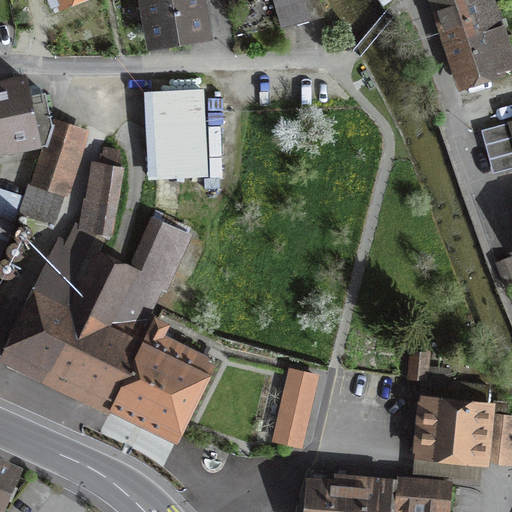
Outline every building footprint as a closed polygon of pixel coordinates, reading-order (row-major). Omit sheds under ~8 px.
[(147,0),(155,43),(203,35),(196,0),(147,0)] [(274,0),(282,26),(322,14),(317,0),(274,0)] [(436,0),(463,81),(511,64),(511,62),(491,0),(436,0)] [(7,153),(47,144),(48,141),(52,128),(44,94),(28,97),(25,80),(0,85),(0,150),(6,149),(7,153)] [(203,91),(150,93),(155,178),(207,175),(203,91)] [(511,121),(485,129),(496,172),(511,168),(511,121)] [(52,128),(48,141),(47,144),(35,182),(59,190),(63,191),(83,133),(54,123),(52,128)] [(59,190),(35,182),(29,180),(20,209),(48,221),(59,190)] [(0,256),(13,228),(0,221),(0,256)] [(58,241),(5,349),(172,431),(209,357),(183,344),(182,347),(160,336),(166,326),(138,312),(155,280),(143,274),(156,246),(177,255),(185,236),(152,221),(130,271),(97,255),(105,239),(84,229),(76,250),(58,241)] [(177,255),(156,246),(143,274),(155,280),(164,284),(177,255)] [(511,256),(497,263),(506,286),(511,283),(511,256)] [(408,378),(426,379),(428,353),(411,351),(408,378)] [(295,372),(278,441),(303,446),(320,377),(295,372)] [(497,463),(511,464),(511,417),(486,415),(489,386),(433,380),(432,382),(425,381),(424,394),(420,394),(419,409),(426,410),(424,423),(418,422),(414,451),(483,458),(497,463)] [(0,502),(15,471),(0,463),(0,502)] [(447,511),(450,485),(346,475),(345,488),(313,485),(310,511),(382,511),(383,506),(444,511),(447,511)]
